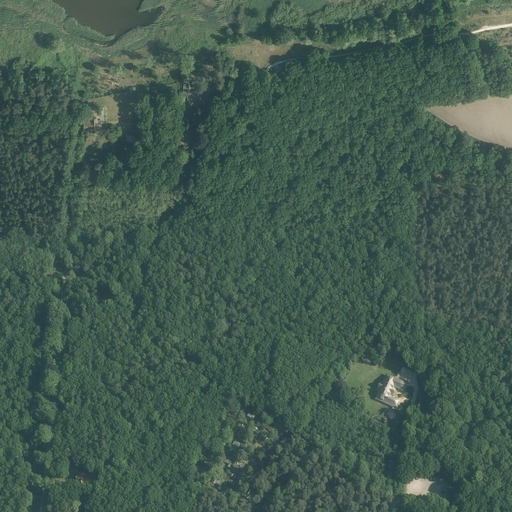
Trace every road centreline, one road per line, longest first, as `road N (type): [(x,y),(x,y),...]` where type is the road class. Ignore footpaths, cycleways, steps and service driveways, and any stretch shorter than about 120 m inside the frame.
road 1 (track): [(65,273),(84,276),(239,399),(393,503)]
road 2 (track): [(368,244),(363,181),(419,100),(511,156)]
road 3 (track): [(286,130),(300,214),(368,244),(419,315)]
road 4 (track): [(65,273),(42,511)]
road 5 (track): [(306,127),(402,102),(511,89)]
road 6 (track): [(65,273),(75,166),(110,150),(121,126),(108,124)]
road 7 (unknown): [(414,79),(369,83),(313,104),(286,130)]
road 8 (track): [(419,315),(423,174)]
road 9 (track): [(393,503),(415,390),(406,374)]
